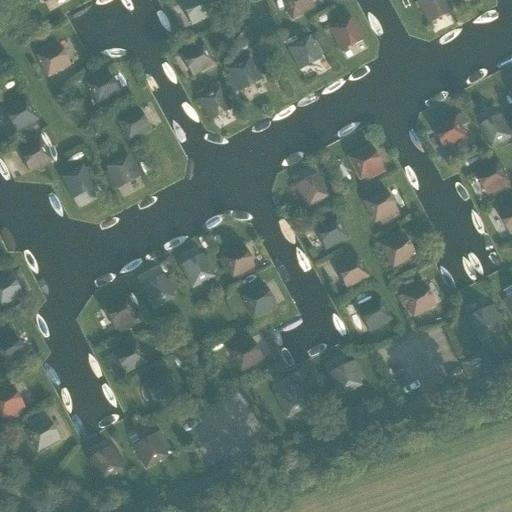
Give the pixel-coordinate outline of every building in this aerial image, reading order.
[(206,0),(188,0),(180,5),(192,27),(215,15),(206,0)] [(310,0),(281,0),(292,21),(315,9),(310,0)] [(444,0),(421,0),(418,2),(429,25),(452,13),(444,0)] [(351,18),(329,30),(342,53),(364,41),(351,18)] [(310,37),(288,49),(300,71),(322,60),(310,37)] [(203,43),(181,55),(193,77),(215,65),(203,43)] [(59,44),(36,56),(48,78),(71,66),(59,44)] [(250,58),(228,70),(240,93),(262,81),(250,58)] [(108,72),(86,84),(97,106),(120,94),(108,72)] [(220,88),(198,100),(210,123),(232,111),(220,88)] [(27,99),(4,111),(16,133),(39,121),(27,99)] [(139,109),(117,121),(129,143),(151,131),(139,109)] [(511,134),(502,115),(480,127),(492,149),(511,138),(511,134)] [(457,117),(435,129),(446,151),(469,139),(457,117)] [(41,139),(18,152),(30,174),(53,162),(41,139)] [(371,146),(349,158),(361,180),(383,168),(371,146)] [(129,156),(106,168),(119,190),(141,178),(129,156)] [(500,162),(477,174),(489,196),(511,184),(500,162)] [(84,166),(61,178),(74,200),(96,189),(84,166)] [(318,175),(296,187),(308,209),(330,197),(318,175)] [(386,190),(363,202),(375,224),(398,212),(386,190)] [(511,207),(500,214),(511,236),(511,235),(511,207)] [(337,217),(314,229),(326,251),(348,239),(337,217)] [(404,235),(382,247),(393,269),(416,257),(404,235)] [(244,246),(221,258),(233,280),(255,268),(244,246)] [(203,255),(180,267),(192,289),(214,278),(203,255)] [(358,256),(335,268),(347,290),(369,278),(358,256)] [(11,274),(0,280),(0,308),(0,309),(23,296),(11,274)] [(163,276),(141,288),(153,310),(175,298),(163,276)] [(425,284),(402,296),(414,318),(436,306),(425,284)] [(264,285),(242,297),(254,319),(276,307),(264,285)] [(127,297),(104,309),(116,331),(138,319),(127,297)] [(380,299),(358,311),(370,333),(392,321),(380,299)] [(491,308),(469,319),(481,342),(503,330),(491,308)] [(14,335),(0,342),(0,362),(4,369),(26,356),(14,335)] [(252,339),(229,351),(241,373),(264,362),(252,339)] [(136,342),(113,353),(125,376),(147,364),(136,342)] [(350,363),(328,375),(340,398),(362,386),(350,363)] [(166,372),(144,384),(155,406),(178,394),(166,372)] [(298,384),(275,396),(287,419),(310,407),(298,384)] [(13,387),(0,393),(0,417),(2,421),(25,409),(13,387)] [(48,419),(26,431),(38,453),(60,441),(48,419)] [(155,435),(133,448),(146,470),(168,457),(155,435)] [(111,448),(89,460),(101,482),(123,470),(111,448)]
